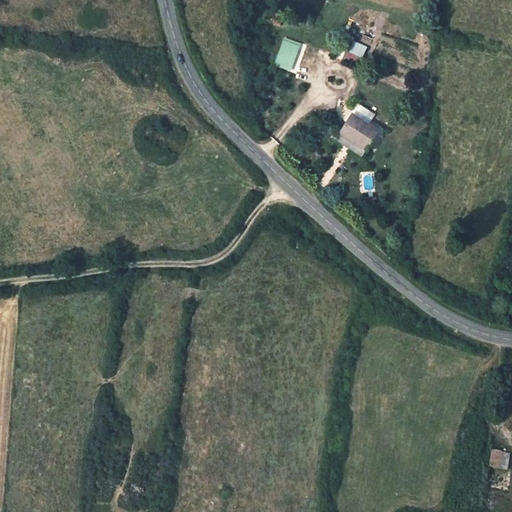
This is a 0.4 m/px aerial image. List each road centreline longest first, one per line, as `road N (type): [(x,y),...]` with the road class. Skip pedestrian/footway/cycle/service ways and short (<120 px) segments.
road 1 (tertiary): [(163,0),(204,101),(297,193),(450,320),(511,338)]
road 2 (track): [(297,193),(263,201),(223,253),(195,263),(135,261),(0,281)]
